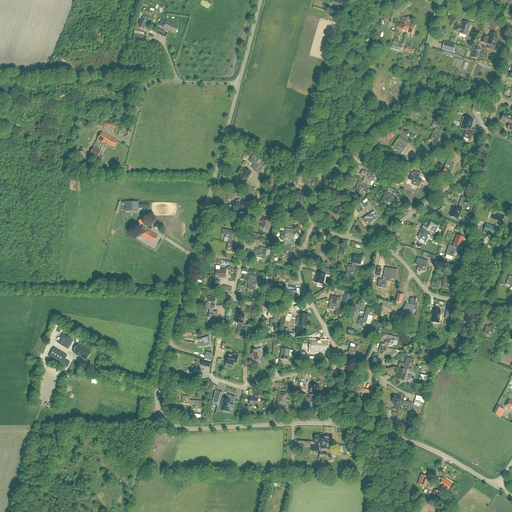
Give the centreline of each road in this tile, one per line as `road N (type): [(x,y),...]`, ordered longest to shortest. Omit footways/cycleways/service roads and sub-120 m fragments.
road 1 (unclassified): [(332,424),(189,429),(167,422),(158,409),(238,83)]
road 2 (unclassified): [(373,244),(479,165),(497,99)]
road 3 (unclassified): [(104,130),(128,140),(142,90),(155,81),(238,83)]
road 4 (unclassified): [(495,485),(394,435),(332,424)]
road 5 (unclassified): [(336,369),(298,272),(311,228)]
road 6 (unclassified): [(205,376),(245,387),(336,369)]
road 7 (unknown): [(308,298),(236,298),(247,241)]
